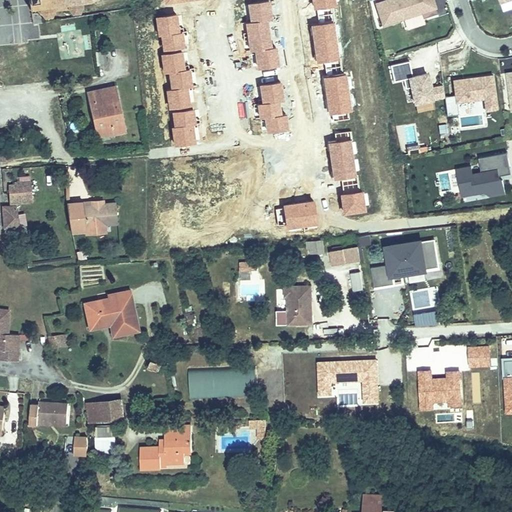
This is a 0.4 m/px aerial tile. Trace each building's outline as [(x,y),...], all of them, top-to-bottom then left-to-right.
[(29,0),(31,9),(38,8),(38,12),(40,11),(44,17),(52,16),(55,10),(69,8),(73,13),(80,12),(83,6),(83,2),(85,2),(84,0),(88,0),(89,1),(91,0),(90,0),(29,0)] [(383,25),(421,13),(423,19),(437,14),(432,0),(387,0),(376,4),(383,25)] [(37,13),(31,14),(33,25),(42,23),(41,17),(37,13)] [(105,51),(96,53),(97,66),(107,65),(105,51)] [(430,89),(427,74),(412,77),(409,62),(390,66),(394,82),(404,80),(406,89),(411,88),(415,103),(444,97),(443,86),(430,89)] [(428,74),(430,86),(442,84),(440,72),(428,74)] [(497,110),(492,76),(465,79),(465,82),(461,82),(461,80),(453,81),(455,96),(444,97),(447,116),(458,115),(457,103),(484,99),(486,111),(497,110)] [(88,92),(93,113),(98,112),(102,131),(113,129),(114,133),(125,131),(115,87),(88,92)] [(98,112),(93,113),(93,114),(97,137),(114,133),(113,129),(102,131),(98,112)] [(11,150),(0,150),(0,159),(12,158),(11,150)] [(473,186),(475,194),(488,191),(489,196),(504,193),(502,180),(499,181),(498,176),(510,174),(506,152),(478,157),(481,172),(472,174),(470,166),(456,169),(460,189),(473,186)] [(31,180),(27,181),(27,184),(11,185),(13,202),(32,200),(31,180)] [(473,186),(460,189),(461,196),(475,194),(473,186)] [(91,201),(71,202),(67,203),(70,223),(71,228),(72,231),(86,230),(85,226),(107,225),(117,224),(115,202),(102,203),(91,204),(91,201)] [(18,205),(5,206),(3,206),(5,228),(19,227),(18,205)] [(107,225),(85,226),(86,230),(86,234),(107,232),(107,225)] [(356,237),(358,246),(370,244),(369,235),(356,237)] [(323,240),(307,242),(309,254),(324,252),(323,240)] [(371,267),(374,287),(393,284),(391,274),(438,266),(433,240),(388,247),(390,264),(371,267)] [(343,248),(345,262),(360,260),(358,246),(343,248)] [(329,251),(332,264),(345,262),(343,248),(329,251)] [(75,252),(76,260),(85,259),(85,251),(75,252)] [(238,260),(238,270),(256,271),(257,261),(238,260)] [(352,291),(362,291),(361,272),(351,273),(352,291)] [(310,285),(283,287),(284,296),(286,296),(287,311),(289,311),(289,324),(311,323),(310,299),(308,299),(307,292),(310,292),(310,285)] [(85,303),(89,323),(114,317),(117,334),(138,329),(129,290),(109,295),(110,298),(85,303)] [(114,317),(89,323),(90,328),(110,324),(112,335),(117,334),(114,317)] [(0,358),(3,358),(17,359),(19,334),(7,333),(0,332),(0,358)] [(66,332),(60,333),(62,346),(69,345),(66,332)] [(48,336),(53,354),(58,353),(56,347),(62,346),(60,333),(48,336)] [(153,358),(150,366),(158,370),(162,362),(153,358)] [(359,401),(377,401),(377,360),(318,361),(318,397),(338,397),(338,389),(358,389),(359,401)] [(255,368),(188,369),(189,397),(255,396),(255,368)] [(121,400),(89,404),(91,420),(124,416),(121,400)] [(31,423),(38,424),(39,420),(68,422),(69,404),(40,402),(39,404),(32,403),(31,423)] [(260,437),(265,437),(266,437),(266,419),(250,420),(250,427),(260,427),(260,437)] [(166,447),(161,447),(141,447),(141,467),(161,467),(161,461),(185,461),(185,451),(192,451),(192,426),(166,426),(166,439),(166,447)] [(97,427),(97,436),(114,437),(115,428),(97,427)] [(67,436),(66,453),(88,454),(89,443),(87,437),(67,436)]
